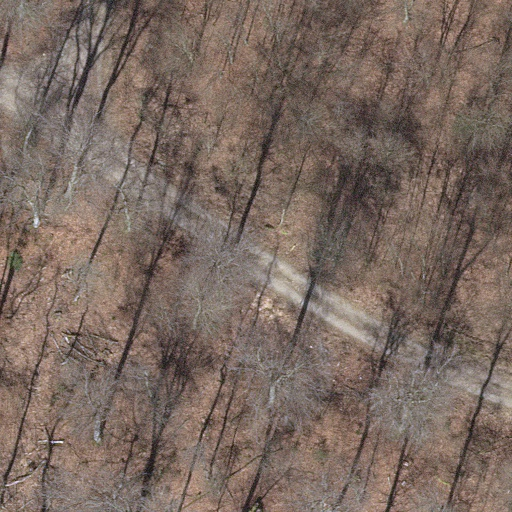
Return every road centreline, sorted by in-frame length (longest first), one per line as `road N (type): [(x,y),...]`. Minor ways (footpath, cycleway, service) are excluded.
road 1 (track): [(0,95),(417,357),(511,385)]
road 2 (track): [(100,0),(71,142)]
